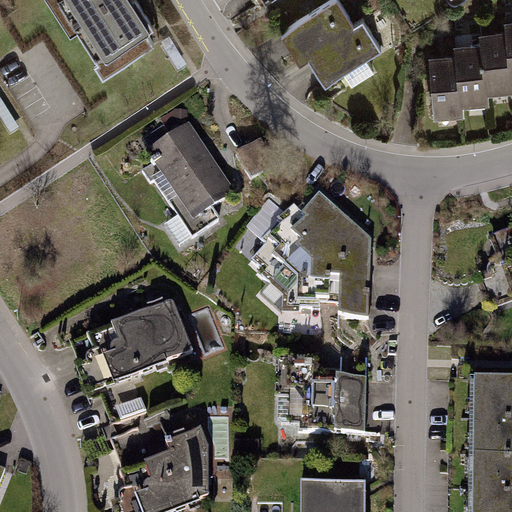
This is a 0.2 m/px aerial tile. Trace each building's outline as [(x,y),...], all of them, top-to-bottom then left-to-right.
[(50,0),(70,30),(74,28),(103,73),(158,38),(133,0),(50,0)] [(338,0),(333,0),(282,32),(299,60),(309,54),(326,81),(382,47),(367,23),(364,18),(354,25),(352,21),(338,0)] [(433,55),(437,116),(464,114),(463,104),(487,102),(486,92),(511,90),(511,22),(510,22),(510,33),(483,34),(484,44),(457,45),(457,54),(433,55)] [(191,127),(147,155),(177,202),(172,205),(193,237),(220,220),(214,211),(236,198),(215,166),(191,127)] [(260,142),(236,158),(251,180),(275,165),(260,142)] [(321,197),(304,215),(295,206),(262,243),(268,247),(251,265),(260,272),(257,275),(271,286),(261,297),(283,316),(301,316),(302,309),(319,310),(320,305),(339,305),(339,319),(369,320),(372,241),(321,197)] [(511,232),(494,240),(511,288),(511,232)] [(168,306),(71,346),(90,395),(112,386),(115,392),(166,368),(165,366),(193,355),(174,307),(171,305),(168,306)] [(317,380),(317,363),(277,363),(277,422),(292,422),(292,443),(324,443),(324,436),(365,436),(365,380),(344,380),(326,380),(317,380)] [(511,511),(511,381),(478,381),(475,511),(511,511)] [(128,482),(133,493),(118,500),(122,511),(183,511),(208,501),(209,449),(201,431),(167,445),(172,457),(146,468),(148,473),(128,482)] [(365,511),(365,489),(301,488),(301,511),(365,511)]
